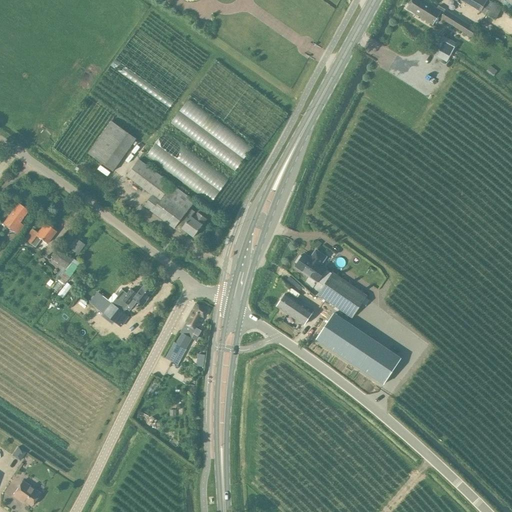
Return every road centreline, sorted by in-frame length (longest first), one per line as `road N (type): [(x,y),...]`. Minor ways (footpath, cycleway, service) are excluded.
road 1 (unclassified): [(486,511),(389,419),(234,312)]
road 2 (unclassified): [(74,511),(192,284)]
road 3 (unclassified): [(192,284),(0,138)]
road 4 (secondary): [(234,312),(218,366),(224,502)]
road 5 (secondary): [(224,502),(234,312)]
road 6 (secondary): [(300,135),(374,0)]
road 7 (secondary): [(300,135),(254,218),(248,256)]
road 8 (secondary): [(248,256),(300,135)]
